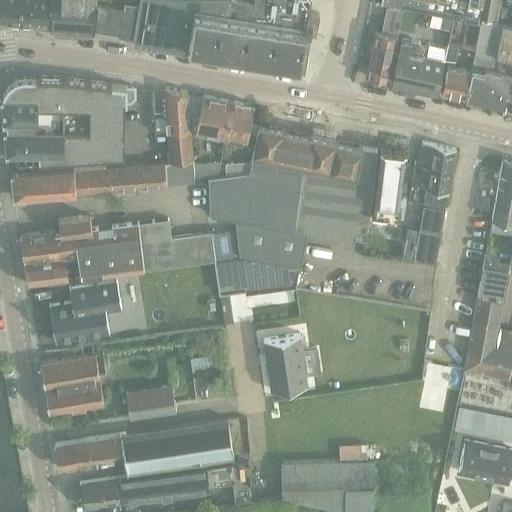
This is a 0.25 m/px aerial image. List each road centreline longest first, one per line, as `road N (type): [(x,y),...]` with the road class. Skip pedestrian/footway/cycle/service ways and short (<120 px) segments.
road 1 (tertiary): [(330,95),(102,57),(0,52)]
road 2 (tertiary): [(0,253),(46,511)]
road 3 (tertiary): [(511,138),(330,95)]
